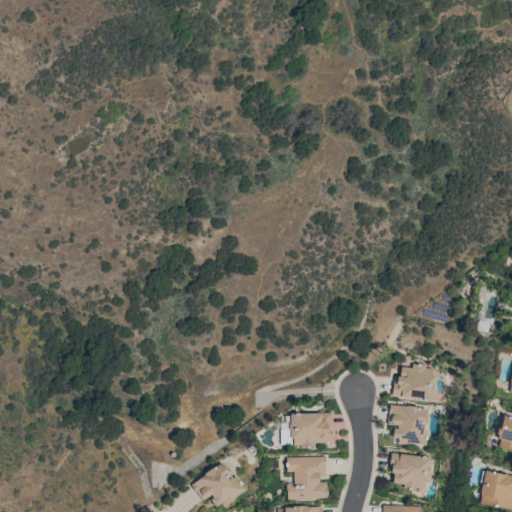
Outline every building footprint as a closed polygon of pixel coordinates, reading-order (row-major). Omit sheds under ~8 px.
[(447,321),(422,314),(423,308),(448,315),(447,321)] [(431,400),(391,395),(393,375),(399,376),(400,366),(411,367),(411,363),(425,365),(424,367),(432,368),(431,375),(434,376),(433,384),(434,385),(433,390),(432,391),(431,400)] [(406,406),(406,405),(419,406),(418,408),(427,409),(426,416),(428,416),(426,424),(424,424),(424,428),(427,429),(425,445),(409,443),(409,445),(397,443),(397,438),(391,437),(393,428),(396,428),(397,425),(386,424),(389,404),(406,406)] [(329,412),(329,426),(329,432),(324,432),(324,442),(313,442),(313,447),(300,447),(300,445),(292,445),(291,438),(289,438),(289,430),(287,428),(287,423),(289,422),(288,413),(329,412)] [(511,416),(511,449),(497,445),(499,439),(496,438),(496,435),(495,433),(496,428),(499,426),(502,414),(511,416)] [(279,429),(279,443),(288,443),(288,429),(279,429)] [(430,457),(429,466),(431,466),(430,474),(428,474),(427,481),(424,481),(423,488),(416,487),(415,489),(402,488),(403,484),(392,482),(393,472),(388,472),(390,452),(430,457)] [(286,492),(285,492),(284,484),(287,483),(291,482),(291,484),(293,484),(292,471),(285,471),(285,457),(324,456),(324,476),(318,476),(319,482),(325,482),(325,488),(326,488),(327,495),(326,495),(326,498),(311,498),(311,499),(302,499),(302,498),(286,499),(286,492)] [(203,474),(203,473),(213,466),(214,467),(220,462),(224,468),(226,467),(231,473),(229,475),(232,478),(235,476),(244,489),(231,498),(232,500),(222,507),(219,503),(214,506),(209,499),(212,497),(210,494),(201,500),(190,485),(203,474)] [(511,475),(511,503),(509,509),(478,502),(480,495),(479,495),(484,470),(511,475)]
